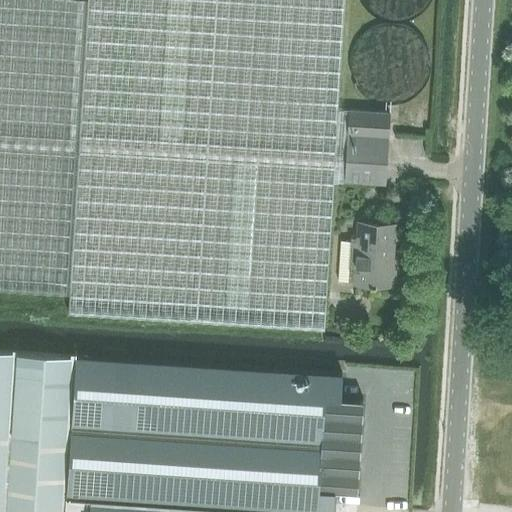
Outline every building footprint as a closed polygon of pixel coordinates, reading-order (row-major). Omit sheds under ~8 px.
[(0,0),(0,296),(71,301),(70,317),(329,332),(338,179),(383,181),(385,135),(387,107),(342,105),(348,0),(0,0)] [(358,0),(359,1),(364,8),(368,11),(376,16),(381,18),(389,19),(398,18),(404,17),(410,14),(418,8),(424,1),(424,0),(358,0)] [(432,65),(431,57),(428,48),(424,41),(420,36),(415,32),(408,28),(399,25),(392,24),(383,25),(375,28),(367,32),(364,35),(358,41),(354,48),(352,55),(351,64),(351,70),(353,79),(358,87),(362,93),(368,98),(373,101),(380,104),(388,105),(396,105),(404,103),(411,100),(419,94),(423,89),(428,82),(431,74),(432,65)] [(338,280),(355,281),(355,283),(370,284),(394,285),(395,267),(392,267),(394,223),(359,221),(357,241),(340,239),(338,280)] [(336,330),(347,331),(348,317),(337,316),(336,330)] [(0,511),(279,511),(280,510),(311,511),(333,511),(334,490),(357,491),(362,401),(339,400),(341,373),(70,355),(56,354),(56,347),(20,345),(19,351),(0,350),(0,511)]
